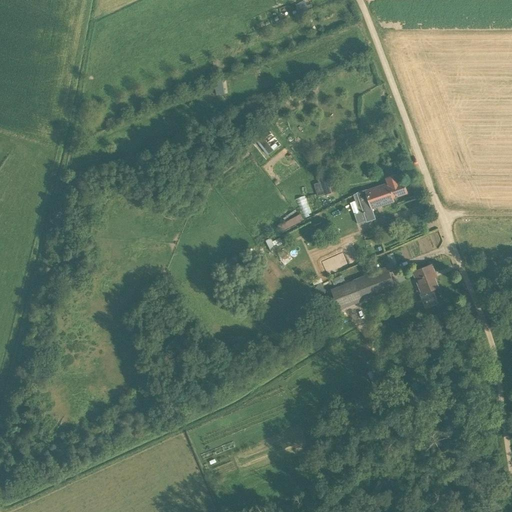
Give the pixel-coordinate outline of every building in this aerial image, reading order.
[(224,94),(222,81),(214,82),(215,90),(210,90),(211,96),(224,94)] [(257,139),(268,153),(269,154),(282,144),(270,128),(269,129),(257,139)] [(404,182),(401,183),(398,174),(386,178),(388,184),(384,185),(387,193),(392,191),(393,198),(408,193),(404,182)] [(337,190),(333,178),(323,182),(327,194),(337,190)] [(315,184),(318,195),(326,192),(323,181),(315,184)] [(387,193),(384,185),(367,191),(367,189),(357,193),(367,222),(376,219),(372,209),(395,201),(393,198),(392,191),(387,193)] [(304,195),(296,199),(304,216),(312,213),(304,195)] [(299,213),(283,221),(286,227),(302,219),(299,213)] [(407,244),(410,251),(408,252),(410,258),(438,247),(433,234),(407,244)] [(262,241),(267,252),(275,248),(270,237),(262,241)] [(337,310),(395,287),(387,265),(328,288),(337,310)] [(432,265),(412,273),(421,294),(439,287),(433,273),(435,272),(432,265)] [(326,290),(318,284),(314,290),(322,296),(326,290)]
